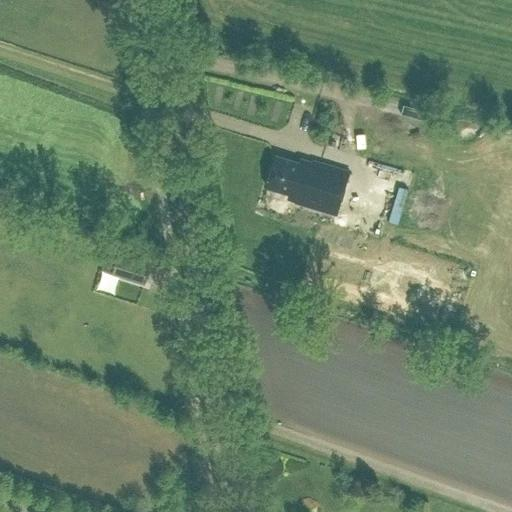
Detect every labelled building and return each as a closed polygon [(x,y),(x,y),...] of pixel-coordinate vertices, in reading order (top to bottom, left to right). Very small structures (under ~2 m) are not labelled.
[(207,77),(207,95),(231,95),(231,77),(207,77)] [(302,111),(322,120),(329,104),(309,95),(302,111)] [(350,171),(314,161),(313,167),(277,156),(267,187),(290,194),(288,198),(295,201),(295,202),(337,215),(350,171)] [(371,178),(362,208),(376,212),(385,182),(371,178)] [(146,283),(151,265),(120,255),(119,258),(111,256),(108,268),(115,270),(115,273),(146,283)]
